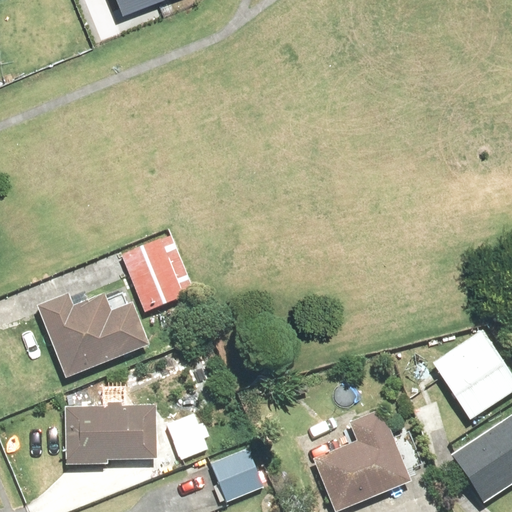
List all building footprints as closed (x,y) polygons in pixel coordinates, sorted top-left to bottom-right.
[(28,0),(0,0),(0,17),(31,7),(28,0)] [(174,237),(124,257),(146,314),(197,294),(174,237)] [(74,316),(42,328),(71,401),(155,369),(138,324),(115,333),(108,315),(78,327),(74,316)] [(511,387),(477,334),(428,366),(466,425),(511,395),(511,387)] [(308,461),(327,511),(335,511),(405,485),(376,412),(344,425),(351,444),(308,461)] [(511,413),(447,458),(480,506),(511,483),(511,413)] [(199,422),(172,433),(185,463),(211,452),(199,422)] [(70,428),(71,486),(162,484),(161,427),(70,428)] [(252,452),(213,466),(228,505),(266,490),(252,452)]
